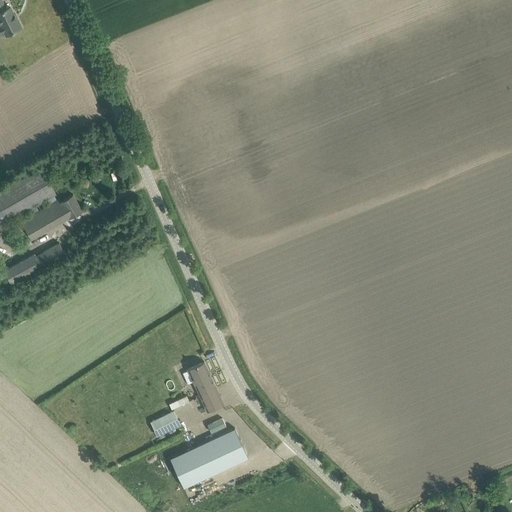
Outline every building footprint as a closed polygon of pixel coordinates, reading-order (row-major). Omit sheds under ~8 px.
[(2,0),(0,0),(0,35),(5,33),(6,35),(22,27),(18,18),(16,19),(10,6),(5,9),(2,2),(3,2),(2,0)] [(41,168),(0,192),(0,226),(32,208),(33,208),(36,206),(48,198),(51,204),(57,200),(54,195),(56,194),(41,168)] [(36,213),(21,221),(31,239),(32,239),(83,210),(73,194),(61,201),(60,199),(57,200),(51,204),(39,211),(36,213)] [(3,272),(11,285),(42,267),(51,261),(52,262),(66,253),(59,242),(35,256),(34,253),(13,265),(3,272)] [(212,378),(185,390),(197,416),(215,407),(224,403),(212,378)] [(187,395),(169,403),(172,408),(189,400),(187,395)] [(151,422),(157,437),(182,425),(174,410),(151,422)] [(234,428),(170,457),(184,486),(248,457),(234,428)]
